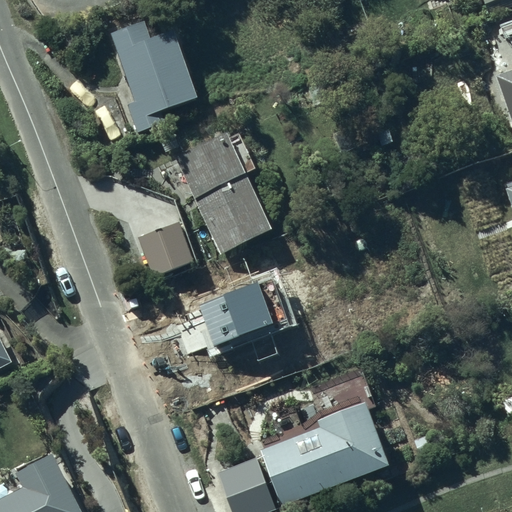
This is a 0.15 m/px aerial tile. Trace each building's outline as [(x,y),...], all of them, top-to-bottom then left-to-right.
[(511,0),(483,0),(489,16),(511,7),(511,0)] [(511,123),(511,31),(485,38),(505,125),(511,123)] [(141,128),(204,110),(183,37),(119,55),(141,128)] [(220,254),(272,228),(227,132),(175,155),(220,254)] [(152,276),(193,261),(179,222),(138,237),(152,276)] [(198,302),(214,346),(273,324),(257,280),(198,302)] [(0,330),(0,372),(15,366),(0,330)] [(511,398),(503,401),(510,422),(511,421),(511,398)] [(283,507),(390,466),(365,402),(318,420),(320,427),(261,450),(283,507)] [(232,511),(269,511),(275,510),(255,458),(217,472),(232,511)] [(0,511),(79,511),(63,467),(0,490),(0,511)]
